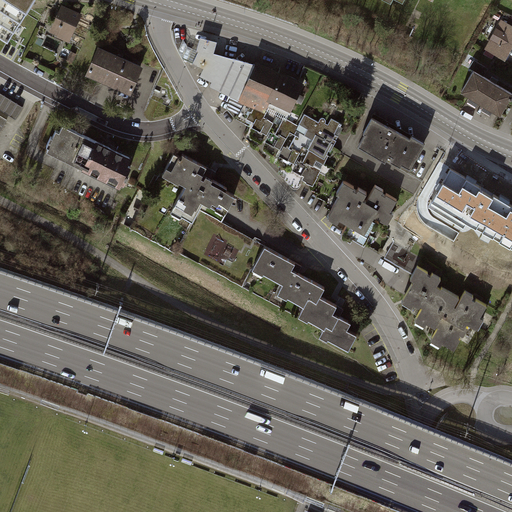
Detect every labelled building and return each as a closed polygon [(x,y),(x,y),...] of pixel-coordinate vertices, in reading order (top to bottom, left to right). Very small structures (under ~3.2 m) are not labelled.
[(34,0),(0,0),(0,36),(8,42),(34,0)] [(82,13),(60,5),(49,32),(70,41),(82,13)] [(511,49),(511,25),(501,20),(484,50),(505,62),(511,49)] [(57,51),(62,40),(51,35),(47,46),(57,51)] [(197,51),(199,52),(194,63),(204,68),(200,76),(213,81),(210,86),(244,104),(241,110),(245,112),(242,116),(254,122),(255,123),(253,128),(268,136),(266,141),(282,150),(283,150),(279,156),(295,164),(296,164),(293,170),(305,176),(302,180),(314,186),(329,156),(327,155),(330,151),(331,152),(332,150),(337,141),(337,140),(339,135),(335,133),(339,126),(341,127),(343,125),(332,118),(328,125),(327,124),(326,123),(326,122),(326,120),(325,119),(322,119),(321,119),(319,122),(304,114),(298,126),(287,120),(290,112),(291,113),(306,83),(293,78),(257,61),(255,64),(228,57),(214,54),(218,41),(201,37),(197,51)] [(142,65),(97,46),(86,74),(130,94),(142,65)] [(474,61),(470,68),(483,76),(488,69),(474,61)] [(511,98),(511,95),(473,73),(461,94),(501,117),(511,98)] [(24,107),(0,93),(0,109),(17,119),(24,107)] [(410,141),(372,119),(364,133),(367,135),(360,147),(385,161),(389,154),(394,157),(391,162),(400,168),(403,164),(412,169),(426,145),(412,137),(410,141)] [(81,135),(59,124),(45,151),(121,187),(133,159),(116,151),(81,135)] [(206,167),(175,151),(162,174),(185,186),(172,212),(192,221),(200,201),(224,215),(235,192),(209,179),(202,175),(206,167)] [(477,181),(468,175),(466,178),(451,169),(428,208),(463,228),(465,225),(476,231),(477,230),(483,233),(483,234),(511,251),(511,206),(510,205),(511,202),(500,195),(499,196),(476,183),(477,181)] [(354,186),(343,180),(336,193),(339,194),(328,216),(338,221),(339,219),(366,233),(375,216),(389,224),(396,211),(392,209),(398,199),(385,192),(385,193),(383,193),(385,190),(374,184),(365,200),(363,199),(366,192),(357,187),(355,190),(353,188),(354,186)] [(295,263),(264,247),(252,270),(282,284),(276,294),(303,306),(299,316),(322,328),(320,335),(348,349),(357,334),(348,329),(352,322),(346,319),(340,316),(343,307),(320,297),(324,287),(292,269),(294,266),(295,263)] [(433,273),(431,276),(428,275),(430,272),(418,266),(410,279),(414,281),(406,295),(403,300),(402,303),(419,313),(415,321),(426,327),(427,325),(437,330),(431,341),(441,346),(442,343),(455,350),(462,339),(460,338),(468,325),(479,331),(486,319),(482,317),(488,305),(476,298),(475,300),(473,299),(475,296),(466,290),(456,307),(455,306),(460,297),(442,287),(441,288),(438,286),(442,278),(433,273)]
